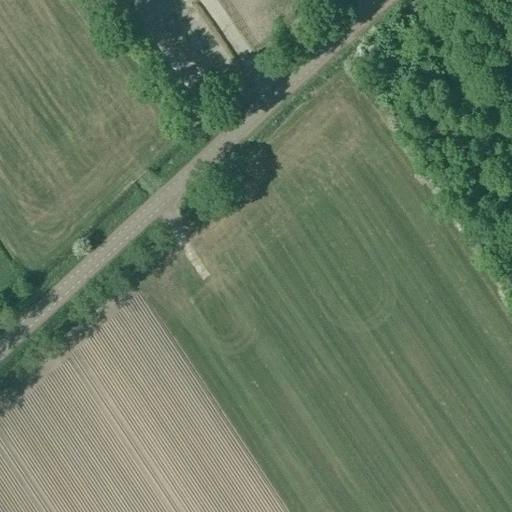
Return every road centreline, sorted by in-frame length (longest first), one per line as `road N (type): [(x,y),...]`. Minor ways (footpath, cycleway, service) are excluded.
road 1 (tertiary): [(0,347),(376,0)]
road 2 (track): [(458,0),(458,27),(511,105)]
